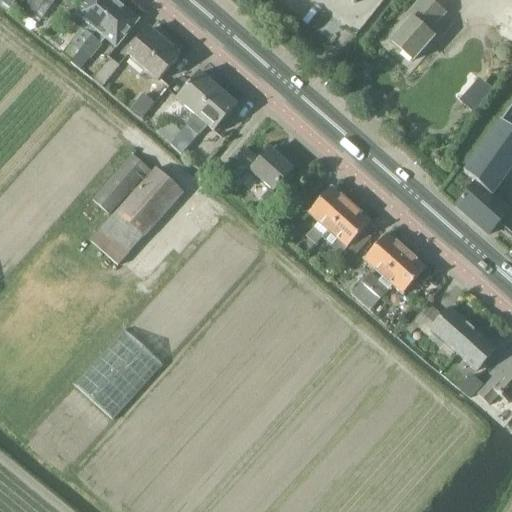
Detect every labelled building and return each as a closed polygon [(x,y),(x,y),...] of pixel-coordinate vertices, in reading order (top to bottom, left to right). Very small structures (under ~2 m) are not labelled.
[(0,0),(0,3),(10,11),(17,0),(0,0)] [(19,0),(15,7),(33,20),(46,0),(19,0)] [(69,44),(80,53),(118,5),(111,0),(88,0),(75,17),(86,26),(83,31),(81,30),(69,44)] [(412,62),(434,38),(429,33),(446,15),(429,0),(421,0),(406,18),(409,22),(390,43),(412,62)] [(101,45),(104,41),(115,50),(138,21),(118,5),(80,53),(71,64),(80,72),(89,61),(90,62),(102,47),(101,45)] [(126,56),(157,83),(179,58),(149,31),(126,56)] [(104,86),(120,68),(110,60),(95,79),(104,86)] [(175,101),(194,117),(218,90),(198,74),(175,101)] [(182,156),(186,151),(187,151),(193,144),(192,144),(206,128),(214,134),(237,107),(218,90),(194,117),(181,133),(175,141),(171,146),(182,156)] [(476,184),(455,207),(489,236),(489,235),(491,232),(496,227),(509,213),(510,214),(510,213),(493,197),(511,170),(511,108),(501,124),(465,174),(476,184)] [(272,194),(282,183),(286,185),(293,177),(290,174),(293,171),(269,151),(258,163),(244,149),(234,160),(249,172),(272,194)] [(118,266),(143,239),(144,240),(184,195),(155,169),(151,173),(132,156),(92,201),(111,219),(90,242),(118,266)] [(315,247),(322,240),(351,207),(331,189),(307,216),(317,225),(305,238),(315,247)] [(341,257),(346,251),(370,225),(351,207),(322,240),(341,257)] [(362,262),(375,273),(381,279),(405,252),(386,235),(362,262)] [(426,271),(405,252),(381,279),(378,282),(360,303),(370,312),(388,292),(388,291),(391,287),(402,297),(426,271)] [(351,295),(360,303),(378,282),(370,274),(351,295)] [(415,322),(405,331),(411,336),(418,329),(430,340),(429,341),(449,359),(453,354),(475,374),(496,352),(449,310),(443,318),(429,305),(414,321),(415,322)] [(498,397),(507,405),(511,400),(511,366),(502,377),(498,374),(477,397),(489,407),(498,397)]
